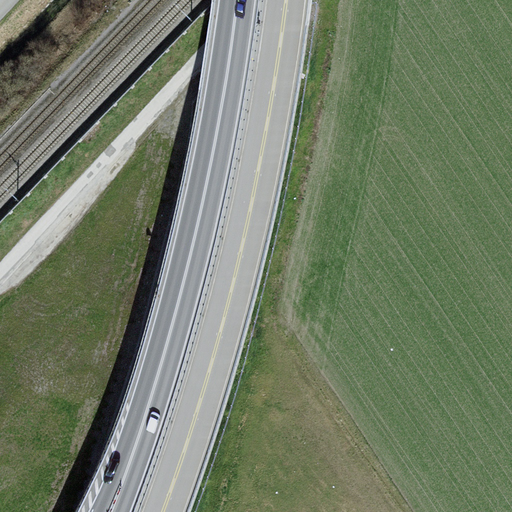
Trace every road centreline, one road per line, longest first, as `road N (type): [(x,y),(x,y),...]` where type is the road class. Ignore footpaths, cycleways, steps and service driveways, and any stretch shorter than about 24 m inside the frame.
road 1 (primary): [(226,0),(174,283),(94,511)]
road 2 (primary): [(120,511),(194,275),(245,0)]
road 3 (track): [(0,273),(261,0)]
